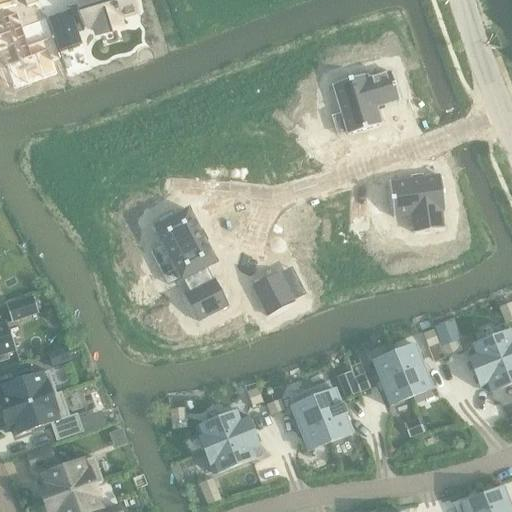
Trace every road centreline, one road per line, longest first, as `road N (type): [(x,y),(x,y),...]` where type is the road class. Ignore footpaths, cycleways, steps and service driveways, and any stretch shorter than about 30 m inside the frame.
road 1 (residential): [(501,115),(228,229)]
road 2 (residential): [(257,511),(511,457)]
road 3 (residential): [(460,0),(501,115)]
